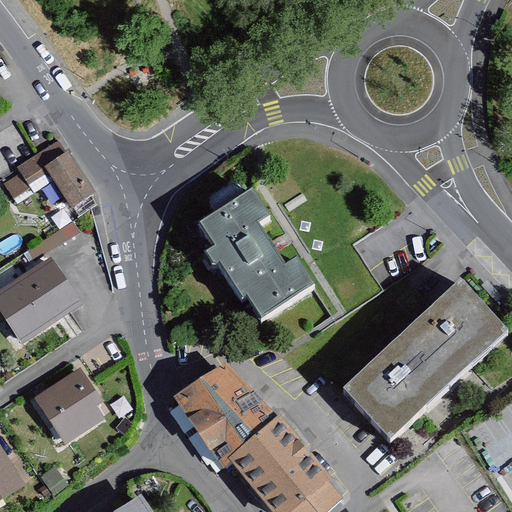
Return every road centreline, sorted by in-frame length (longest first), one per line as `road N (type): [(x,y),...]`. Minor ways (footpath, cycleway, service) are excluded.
road 1 (residential): [(358,493),(255,367),(161,389)]
road 2 (residential): [(0,394),(143,300)]
road 3 (unclassified): [(357,38),(314,45),(258,79),(218,124)]
road 4 (unclassified): [(218,124),(290,110),(351,114)]
road 5 (residential): [(169,437),(63,511)]
road 6 (unclassified): [(383,136),(424,184),(473,218)]
